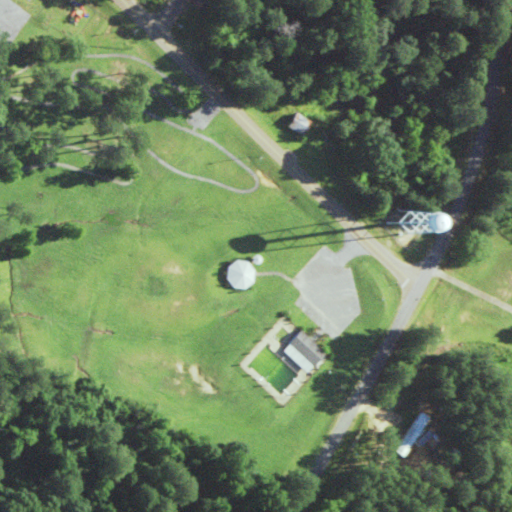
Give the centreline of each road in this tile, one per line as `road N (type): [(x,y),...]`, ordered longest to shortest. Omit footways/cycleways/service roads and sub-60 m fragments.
road 1 (residential): [(288,511),(433,263),(498,0)]
road 2 (residential): [(433,263),(133,0)]
